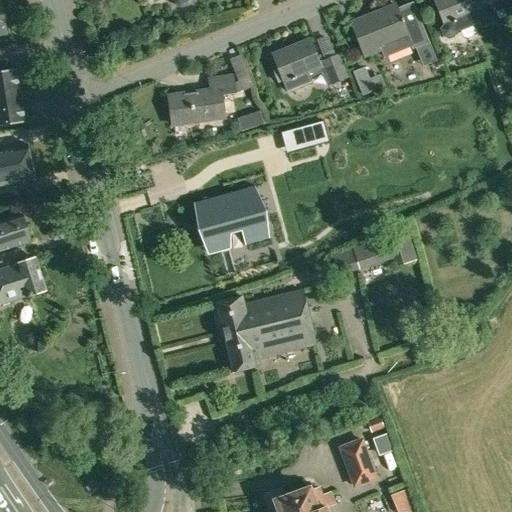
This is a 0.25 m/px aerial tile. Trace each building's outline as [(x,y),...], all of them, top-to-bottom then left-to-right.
[(443,36),(449,38),(453,36),(456,31),(473,24),(469,15),(477,11),(479,18),(495,12),(498,19),(502,17),(506,27),(511,24),(511,0),(433,0),(443,23),(440,29),(443,36)] [(395,5),(349,24),(363,57),(381,50),(384,57),(411,46),(412,49),(415,48),(429,42),(413,1),(396,8),(395,5)] [(282,81),(286,92),(310,82),(307,75),(320,69),(327,86),(344,80),(335,57),(319,63),(309,40),(271,55),(277,68),(273,70),(278,82),(282,81)] [(352,71),(362,95),(385,86),(380,74),(369,78),(365,66),(352,71)] [(0,123),(23,119),(15,69),(0,71),(0,123)] [(211,90),(169,96),(173,125),(224,117),(220,94),(234,92),(251,86),(248,76),(236,81),(233,83),(232,77),(209,80),(211,90)] [(299,103),(322,92),(317,81),(294,92),(299,103)] [(259,111),(248,115),(252,127),(263,123),(259,111)] [(311,146),(328,142),(322,120),(305,125),(311,146)] [(0,149),(0,186),(34,179),(30,162),(26,144),(0,149)] [(246,188),(193,203),(193,204),(196,204),(200,218),(207,245),(216,242),(227,239),(225,231),(240,227),(244,243),(244,245),(269,238),(268,237),(265,237),(255,202),(250,203),(247,190),(246,188)] [(0,189),(0,199),(13,199),(13,189),(0,189)] [(0,250),(29,241),(21,215),(0,221),(0,250)] [(379,238),(352,247),(360,269),(393,258),(395,268),(418,262),(408,230),(379,238)] [(0,270),(0,303),(24,295),(25,296),(45,290),(35,258),(15,265),(15,266),(0,270)] [(215,302),(231,372),(253,367),(252,365),(259,363),(258,359),(315,345),(302,291),(242,305),(240,296),(215,302)] [(367,422),(371,432),(384,427),(380,417),(367,422)] [(386,435),(372,440),(379,457),(392,452),(386,435)] [(338,447),(353,489),(378,480),(364,438),(338,447)] [(327,511),(325,507),(333,504),(329,492),(321,495),(318,487),(309,491),(308,489),(275,501),(279,511),(327,511)] [(415,511),(406,489),(390,495),(396,511),(415,511)]
